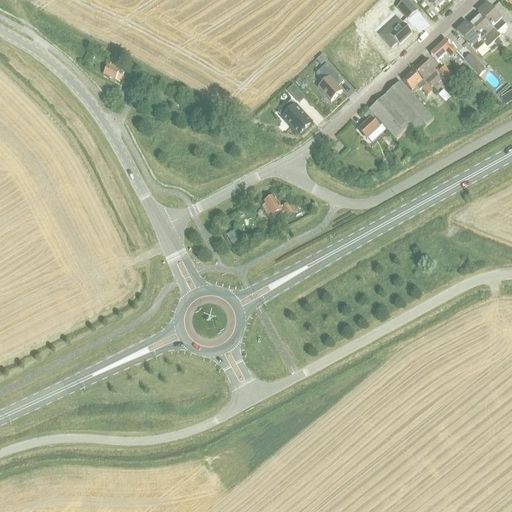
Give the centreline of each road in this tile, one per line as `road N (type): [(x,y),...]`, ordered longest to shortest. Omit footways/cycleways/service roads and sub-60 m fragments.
road 1 (secondary): [(236,306),(511,153)]
road 2 (unclassified): [(253,400),(469,284),(511,274)]
road 3 (unclassified): [(0,454),(53,440),(165,439),(253,400)]
road 4 (residential): [(279,168),(336,201),(374,202),(511,126)]
road 5 (tertiary): [(161,227),(85,96),(0,30)]
road 6 (residential): [(279,168),(474,0)]
road 7 (secondary): [(0,418),(181,334)]
road 8 (residential): [(161,227),(279,168)]
